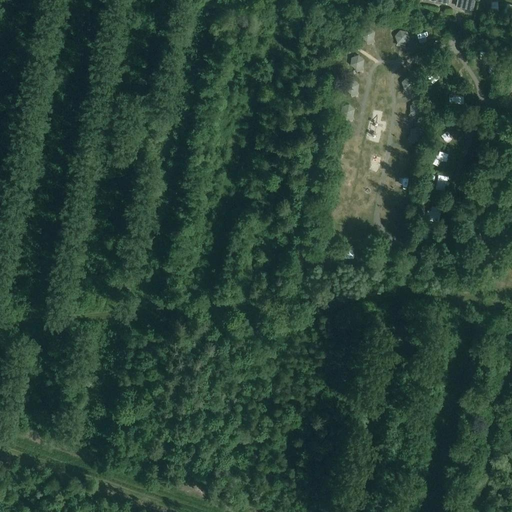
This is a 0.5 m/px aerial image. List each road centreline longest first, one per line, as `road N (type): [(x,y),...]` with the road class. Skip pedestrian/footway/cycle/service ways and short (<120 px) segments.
road 1 (track): [(511,309),(392,291),(0,324)]
road 2 (track): [(226,511),(0,433)]
road 3 (track): [(185,511),(0,447)]
road 4 (track): [(291,301),(296,258),(363,258),(377,225)]
